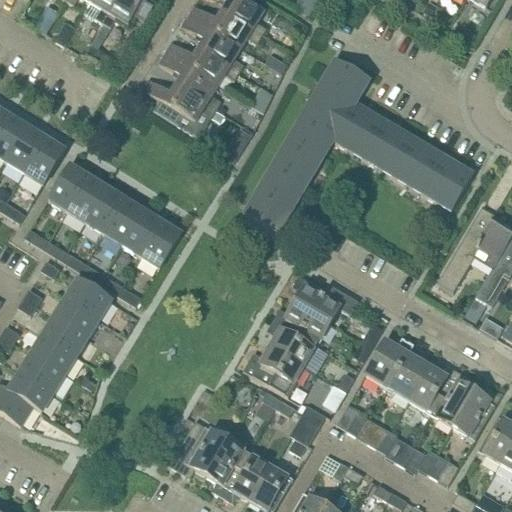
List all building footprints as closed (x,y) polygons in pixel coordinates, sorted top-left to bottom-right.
[(89,6),(92,0),(67,0),(64,5),(73,11),(80,0),(89,6)] [(101,27),(118,0),(92,0),(89,6),(85,14),(83,16),(101,27)] [(118,0),(101,27),(110,33),(116,23),(127,30),(133,21),(143,27),(155,7),(145,1),(145,0),(118,0)] [(261,41),(266,33),(256,26),(263,16),(237,0),(213,0),(225,7),(220,16),(261,41)] [(484,13),(491,0),(465,0),(465,2),(484,13)] [(215,24),(193,10),(187,21),(240,53),(247,42),(257,48),(261,41),(220,16),(215,24)] [(239,78),(244,69),(233,63),(240,53),(187,21),(180,31),(202,44),(197,52),(239,78)] [(192,60),(171,47),(164,57),(217,90),(224,79),(234,85),(239,78),(197,52),(192,60)] [(216,115),(221,107),(210,100),(217,90),(164,57),(158,67),(179,81),(174,89),(216,115)] [(351,115),(368,86),(333,65),(333,67),(337,69),(324,92),(319,90),(314,97),(349,118),(351,115)] [(211,122),(216,115),(174,89),(169,97),(148,84),(141,94),(158,104),(152,115),(198,142),(211,121),(211,122)] [(332,147),(349,118),(314,97),(309,106),(314,109),(301,131),(331,148),(332,147)] [(216,115),(211,122),(220,127),(224,120),(216,115)] [(361,164),(380,132),(351,115),(349,118),(332,147),(361,164)] [(0,163),(5,167),(26,133),(7,121),(0,133),(0,163)] [(312,179),(331,148),(301,131),(283,162),(312,179)] [(391,182),(410,150),(380,132),(361,164),(391,182)] [(23,178),(44,144),(26,133),(5,167),(23,178)] [(42,190),(53,172),(63,156),(44,144),(23,178),(42,190)] [(420,199),(439,167),(410,150),(391,182),(420,199)] [(229,151),(223,162),(233,168),(239,157),(229,151)] [(294,210),(312,179),(283,162),(264,192),(294,210)] [(450,217),(469,185),(439,167),(420,199),(450,217)] [(66,216),(87,182),(69,171),(47,205),(66,216)] [(84,228),(106,193),(87,182),(66,216),(84,228)] [(276,241),(294,210),(264,192),(246,223),(276,241)] [(103,239),(124,205),(106,193),(84,228),(103,239)] [(122,251),(143,216),(124,205),(103,239),(122,251)] [(0,216),(19,228),(24,220),(5,208),(0,216)] [(481,210),(435,288),(452,298),(474,262),(491,272),(508,243),(509,243),(511,238),(511,233),(493,222),(484,238),(471,231),(481,214),(483,211),(481,210)] [(140,262),(161,228),(143,216),(122,251),(140,262)] [(159,274),(180,239),(161,228),(140,262),(159,274)] [(43,254),(48,246),(29,234),(24,243),(43,254)] [(491,272),(473,302),(490,312),(511,275),(511,245),(509,243),(508,243),(491,272)] [(61,266),(66,257),(48,246),(43,254),(61,266)] [(80,277),(85,269),(66,257),(61,266),(80,277)] [(53,284),(59,274),(45,265),(39,275),(53,284)] [(98,288),(103,280),(85,269),(80,277),(98,288)] [(117,300),(122,291),(103,280),(98,288),(117,300)] [(324,296),(298,280),(291,292),(300,297),(293,308),(328,329),(336,314),(349,321),(357,307),(328,290),(324,296)] [(98,324),(109,306),(75,285),(64,303),(98,324)] [(135,311),(140,303),(122,291),(117,300),(135,311)] [(36,312),(41,303),(27,294),(21,303),(36,312)] [(30,321),(36,312),(21,303),(16,312),(30,321)] [(86,343),(98,324),(64,303),(52,322),(86,343)] [(328,329),(293,308),(287,318),(278,313),(272,324),(281,330),(277,335),(285,340),(292,328),(301,333),(297,339),(316,350),(321,343),(319,343),(328,329)] [(74,361),(86,343),(52,322),(41,340),(74,361)] [(285,340),(277,335),(281,330),(272,324),(265,335),(274,340),(267,351),(302,372),(311,358),(312,358),(316,350),(297,339),(301,333),(292,328),(285,340)] [(370,354),(382,335),(371,329),(360,348),(370,354)] [(0,340),(12,348),(18,339),(4,330),(0,337),(0,340)] [(0,353),(7,358),(12,348),(0,340),(0,353)] [(63,380),(74,361),(41,340),(29,359),(63,380)] [(405,359),(410,350),(400,344),(394,353),(383,346),(363,380),(379,389),(378,390),(384,394),(395,376),(401,379),(406,371),(394,364),(399,355),(405,359)] [(362,367),(370,354),(360,348),(352,361),(362,367)] [(416,366),(422,357),(410,350),(405,359),(399,355),(394,364),(406,371),(401,379),(395,376),(384,394),(393,399),(393,398),(407,406),(426,371),(416,366)] [(302,372),(267,351),(261,362),(253,357),(241,376),(287,402),(295,388),(295,386),(294,386),(302,372)] [(51,398),(63,380),(29,359),(18,377),(51,398)] [(448,384),(453,376),(443,370),(438,378),(426,371),(407,406),(422,415),(421,416),(427,420),(438,401),(444,405),(449,396),(437,389),(442,381),(448,384)] [(460,392),(465,383),(453,376),(448,384),(442,381),(437,389),(449,396),(444,405),(438,401),(427,420),(436,425),(437,423),(450,431),(470,397),(460,392)] [(51,398),(18,377),(7,395),(0,390),(0,392),(30,411),(40,417),(51,398)] [(344,397),(352,383),(344,378),(335,392),(344,397)] [(0,417),(19,429),(30,411),(0,392),(0,417)] [(472,446),(498,402),(487,396),(482,404),(470,397),(450,431),(465,440),(464,442),(472,446)] [(261,405),(264,407),(260,413),(269,419),(273,412),(278,404),(265,397),(261,405)] [(286,420),(291,412),(278,404),(273,412),(286,420)] [(318,429),(323,420),(305,409),(300,417),(299,418),(318,429)] [(344,435),(355,416),(345,411),(334,430),(344,435)] [(497,469),(511,444),(511,430),(508,428),(511,421),(511,419),(501,413),(491,430),(475,456),(483,461),(497,469)] [(353,441),(365,422),(355,416),(344,435),(353,441)] [(311,441),(318,429),(299,418),(295,425),(292,430),(311,441)] [(363,447),(374,428),(365,422),(353,441),(363,447)] [(203,479),(223,446),(210,438),(211,436),(193,425),(167,470),(185,480),(190,471),(203,479)] [(374,453),(385,434),(374,428),(363,447),(374,453)] [(306,450),(311,441),(292,430),(287,439),(306,450)] [(394,442),(395,440),(385,434),(374,453),(383,459),(394,442)] [(392,466),(403,447),(394,442),(383,459),(382,461),(392,466)] [(511,444),(497,469),(499,470),(495,476),(511,486),(511,444)] [(238,455),(223,446),(203,479),(215,486),(210,495),(220,501),(225,493),(231,496),(236,488),(224,481),(229,472),(235,476),(246,458),(239,454),(238,455)] [(402,473),(413,454),(403,447),(392,466),(402,473)] [(412,479),(415,473),(423,460),(413,454),(402,473),(412,479)] [(425,479),(436,460),(426,454),(423,460),(415,473),(425,479)] [(247,505),(267,472),(253,464),(254,462),(246,458),(235,476),(229,472),(224,481),(236,488),(231,496),(225,493),(220,501),(232,508),(237,500),(247,505)] [(436,486),(447,467),(436,460),(425,479),(436,486)] [(340,486),(342,481),(347,472),(338,467),(331,480),(340,486)] [(445,491),(446,489),(457,472),(447,467),(436,486),(445,491)] [(281,481),(267,472),(247,505),(258,511),(274,511),(291,483),(283,478),(281,481)] [(356,489),(361,480),(347,472),(342,481),(356,489)] [(385,507),(390,498),(376,490),(371,498),(385,507)] [(460,511),(471,511),(475,506),(457,495),(450,506),(460,511)] [(320,511),(309,505),(310,503),(301,498),(293,511),(320,511)] [(394,511),(400,511),(404,506),(390,498),(385,507),(394,511)]
